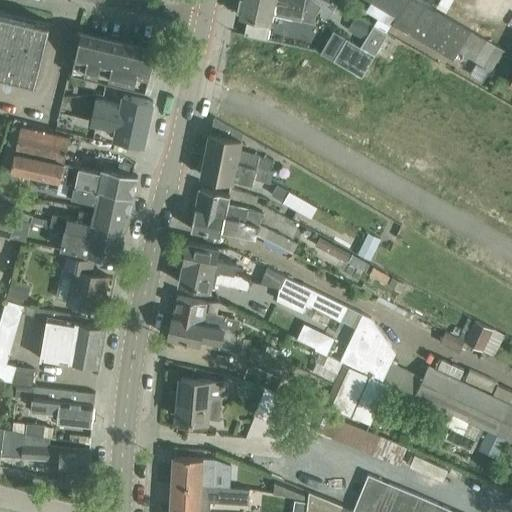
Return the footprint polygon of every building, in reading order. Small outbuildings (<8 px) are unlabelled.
[(302,6),(276,0),(239,0),(236,13),(248,16),(244,34),(267,39),(273,11),(315,21),(315,16),(302,6)] [(276,0),(302,6),(315,16),(315,14),(321,5),(313,0),(276,0)] [(406,0),(370,0),(397,15),(398,16),(406,0)] [(504,49),(420,0),(406,0),(398,16),(397,15),(392,23),(453,59),(458,51),(491,71),(504,49)] [(51,23),(0,10),(0,74),(36,83),(51,23)] [(387,34),(373,25),(361,46),(375,54),(387,34)] [(154,51),(82,34),(71,73),(146,91),(154,51)] [(361,46),(347,37),(333,60),(362,76),(375,54),(361,46)] [(144,144),(154,101),(123,94),(121,104),(96,98),(90,122),(116,128),(114,137),(144,144)] [(242,132),(214,116),(211,133),(206,153),(257,164),(270,169),(273,159),(259,154),(238,150),(242,132)] [(69,137),(21,127),(17,143),(12,142),(10,151),(15,152),(11,169),(18,170),(60,179),(69,137)] [(257,164),(206,153),(202,174),(232,180),(233,177),(252,182),(254,177),(270,182),(270,181),(269,181),(273,172),(273,170),(257,164)] [(71,182),(76,183),(133,195),(138,175),(104,167),(103,172),(75,165),(71,182)] [(0,170),(0,191),(12,194),(18,170),(11,169),(1,166),(0,170)] [(128,220),(133,195),(76,183),(71,182),(69,193),(96,199),(94,212),(128,220)] [(230,193),(200,187),(195,207),(246,218),(245,221),(259,224),(262,212),(227,205),(230,193)] [(0,212),(13,215),(18,195),(12,194),(0,191),(0,212)] [(309,204),(289,192),(283,201),(341,234),(347,224),(309,204)] [(246,218),(195,207),(191,228),(221,234),(222,229),(257,235),(292,253),(297,242),(259,224),(245,221),(246,218)] [(80,209),(78,220),(58,216),(56,225),(66,227),(66,229),(123,241),(128,220),(90,212),(90,211),(80,209)] [(15,217),(0,213),(0,234),(10,237),(15,217)] [(123,241),(66,229),(61,248),(119,261),(123,241)] [(350,254),(319,237),(315,245),(346,261),(350,254)] [(380,241),(372,237),(362,257),(369,261),(370,262),(380,241)] [(218,247),(188,241),(184,262),(242,272),(243,267),(235,266),(236,262),(216,258),(218,247)] [(61,252),(58,266),(74,269),(67,302),(100,309),(108,275),(90,271),(92,259),(61,252)] [(348,260),(365,271),(369,264),(351,255),(348,260)] [(250,275),(184,262),(180,282),(215,288),(216,281),(248,288),(250,275)] [(286,276),(267,266),(262,282),(279,287),(286,276)] [(369,273),(384,280),(388,275),(372,266),(369,273)] [(303,284),(286,276),(279,287),(277,300),(303,311),(306,304),(311,306),(312,304),(340,320),(341,319),(355,327),(347,345),(341,360),(343,360),(382,378),(390,362),(395,351),(371,316),(303,283),(303,284)] [(208,302),(177,295),(173,316),(224,326),(224,325),(239,328),(241,320),(205,313),(208,302)] [(24,302),(6,299),(0,319),(0,377),(12,381),(16,365),(6,363),(24,302)] [(106,322),(50,309),(40,358),(99,369),(106,322)] [(224,326),(173,316),(169,336),(199,343),(200,338),(220,342),(219,348),(234,351),(239,328),(224,325),(224,326)] [(493,328),(475,319),(465,339),(464,341),(482,350),(493,328)] [(465,339),(445,330),(440,342),(459,351),(464,341),(465,339)] [(316,346),(315,347),(327,353),(335,336),(323,331),(316,346)] [(381,380),(343,363),(325,404),(370,423),(383,395),(440,422),(444,416),(450,420),(453,413),(415,395),(381,380)] [(511,402),(429,364),(415,395),(453,413),(511,440),(511,402)] [(193,427),(205,428),(208,393),(222,394),(224,381),(181,377),(177,417),(190,418),(190,420),(193,420),(193,427)] [(92,426),(95,392),(17,384),(15,397),(29,398),(28,408),(56,411),(55,422),(92,426)] [(294,399),(265,387),(254,414),(283,426),(294,399)] [(333,421),(335,442),(354,440),(353,432),(351,432),(350,420),(333,421)] [(27,422),(26,431),(44,435),(45,424),(27,422)] [(26,431),(0,425),(0,461),(2,455),(24,456),(24,457),(62,459),(62,468),(90,469),(91,447),(50,445),(50,437),(44,435),(26,431)] [(174,455),(172,483),(202,485),(202,484),(203,472),(212,472),(212,458),(204,457),(174,455)] [(458,511),(367,473),(354,505),(368,511),(458,511)] [(305,493),(274,481),(273,491),(304,497),(305,493)] [(172,483),(171,510),(196,511),(200,511),(201,499),(210,499),(211,485),(202,484),(202,485),(172,483)] [(244,487),(231,487),(230,499),(243,500),(244,487)] [(343,511),(346,505),(309,491),(306,511),(343,511)]
